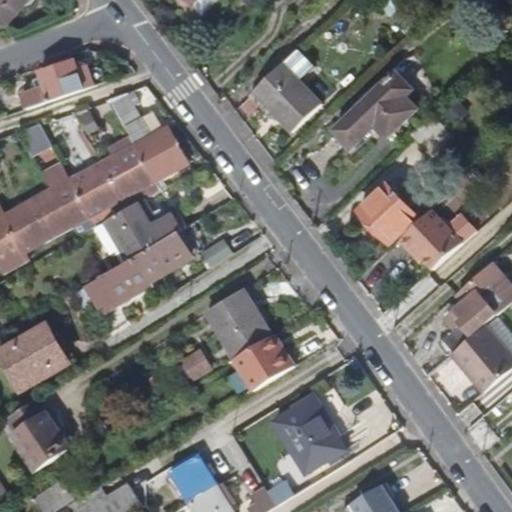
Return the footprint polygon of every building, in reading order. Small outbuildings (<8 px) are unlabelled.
[(0,0),(0,23),(7,29),(33,0),(0,0)] [(180,0),(189,10),(199,0),(180,0)] [(389,0),(385,0),(381,4),(388,12),(395,6),(389,0)] [(324,108),(302,84),(313,75),(296,57),(256,95),(295,136),(324,108)] [(97,86),(86,59),(76,62),(75,60),(42,71),(44,77),(47,85),(40,88),(23,95),(29,109),(97,86)] [(389,139),(419,110),(408,98),(415,92),(398,73),(396,75),(394,73),(383,84),(385,86),(337,131),(354,150),(378,128),(389,139)] [(47,85),(44,77),(37,80),(40,88),(47,85)] [(134,93),(138,102),(143,100),(138,91),(134,93)] [(155,194),(150,185),(189,164),(170,128),(167,130),(155,136),(145,116),(138,102),(134,93),(133,92),(114,98),(137,146),(61,185),(54,171),(44,176),(51,190),(3,216),(0,211),(0,269),(6,280),(108,221),(147,198),(155,194)] [(458,102),(445,114),(456,126),(469,114),(458,102)] [(79,114),(90,134),(98,130),(89,113),(88,113),(86,110),(79,114)] [(157,110),(145,116),(155,136),(167,130),(157,110)] [(453,139),(433,118),(413,136),(434,158),(453,139)] [(41,128),(21,139),(32,159),(52,149),(41,128)] [(81,131),(75,134),(83,147),(88,143),(81,131)] [(88,145),(83,148),(88,156),(93,153),(88,145)] [(404,201),(390,186),(361,214),(392,246),(421,219),(411,208),(413,206),(406,199),(404,201)] [(181,232),(170,213),(159,219),(147,198),(108,221),(131,261),(139,257),(177,234),(181,232)] [(448,224),(435,210),(402,240),(414,253),(417,250),(425,259),(435,270),(480,229),(463,210),(448,224)] [(152,282),(191,259),(177,234),(139,257),(152,282)] [(236,254),(228,241),(206,254),(214,268),(236,254)] [(425,259),(417,250),(414,253),(422,261),(425,259)] [(104,312),(154,285),(152,282),(139,257),(131,261),(89,286),(99,301),(104,312)] [(498,319),(511,307),(511,283),(495,265),(461,295),(467,303),(449,319),(457,329),(441,344),(453,357),(486,329),(498,319)] [(99,301),(89,286),(79,292),(88,307),(99,301)] [(274,337),(246,289),(203,316),(231,363),(234,361),(274,337)] [(511,336),(498,319),(486,329),(511,359),(511,336)] [(23,388),(71,362),(51,325),(3,350),(23,388)] [(484,397),(511,373),(511,359),(486,329),(453,357),(452,358),(484,397)] [(294,369),(274,337),(234,361),(253,394),(294,369)] [(213,365),(203,348),(183,359),(186,364),(175,370),(182,383),(193,376),(194,377),(213,365)] [(344,447),(312,397),(274,420),(306,471),(344,447)] [(70,448),(39,399),(10,417),(19,431),(15,434),(37,469),(70,448)] [(233,511),(200,459),(175,474),(199,511),(233,511)] [(43,511),(51,511),(77,495),(66,478),(35,498),(43,511)] [(143,503),(131,484),(129,485),(129,483),(83,511),(82,511),(132,511),(142,506),(141,504),(143,503)] [(401,511),(386,487),(346,510),(347,511),(401,511)] [(268,511),(278,507),(266,488),(256,494),(260,501),(249,508),(251,511),(268,511)]
